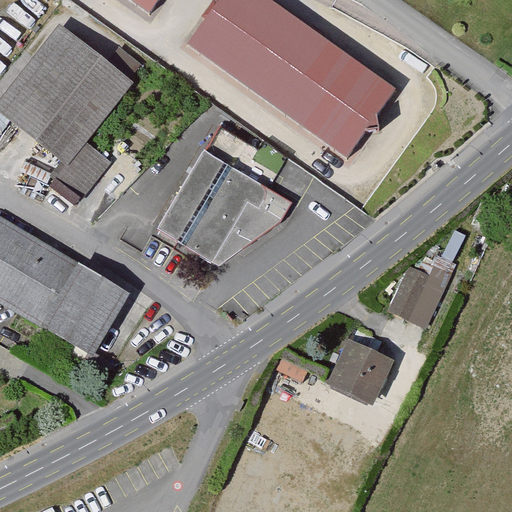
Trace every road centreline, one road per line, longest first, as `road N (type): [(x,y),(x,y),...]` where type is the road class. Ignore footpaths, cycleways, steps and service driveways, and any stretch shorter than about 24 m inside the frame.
road 1 (tertiary): [(511,142),(419,222),(223,365),(0,487)]
road 2 (residential): [(511,100),(372,0)]
